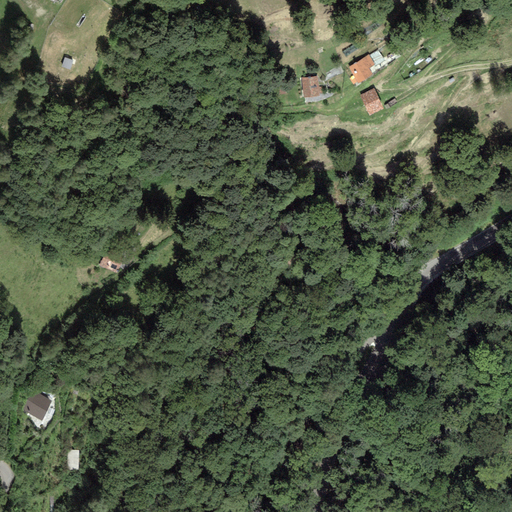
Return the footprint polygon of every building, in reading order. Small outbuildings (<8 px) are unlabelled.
[(375,64),(369,53),(347,65),(352,74),(348,76),(351,82),(370,72),(368,68),(375,64)] [(318,77),(301,77),(302,96),(319,95),(318,77)] [(382,106),(373,89),(360,96),(368,113),(382,106)] [(123,255),(106,248),(99,265),(116,272),(123,255)] [(49,396),(33,389),(22,411),(38,418),(49,396)]
